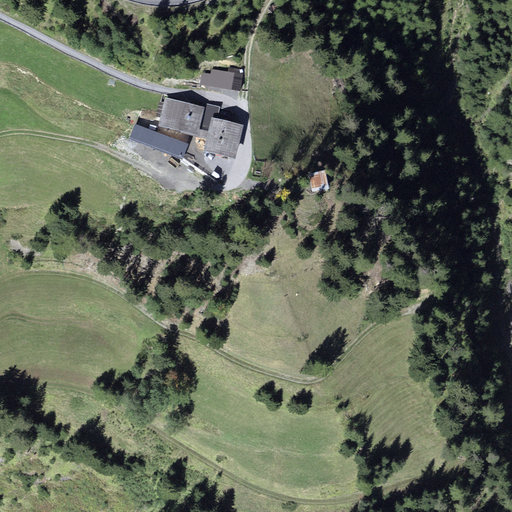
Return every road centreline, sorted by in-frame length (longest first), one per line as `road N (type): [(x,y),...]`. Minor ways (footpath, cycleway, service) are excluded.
road 1 (track): [(0,277),(55,266),(101,280),(165,324),(304,381),(323,374),(385,317),(426,301)]
road 2 (track): [(235,180),(212,183),(156,152),(29,128),(0,131)]
